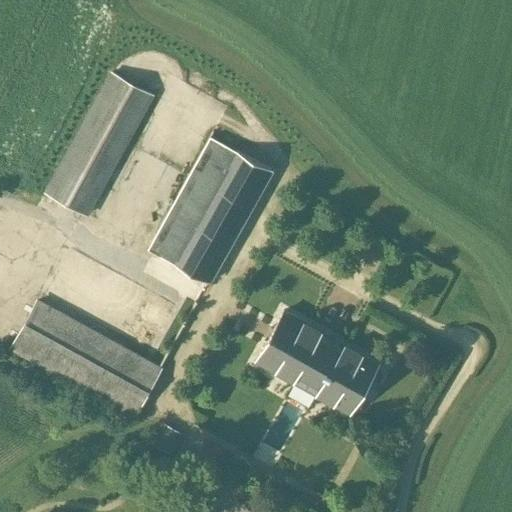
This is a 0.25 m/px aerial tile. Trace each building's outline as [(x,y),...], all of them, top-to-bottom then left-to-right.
[(112,73),(46,192),(87,215),(153,95),(112,73)] [(210,137),(148,248),(173,262),(236,151),(210,137)] [(236,151),(173,262),(209,282),(272,170),(236,151)] [(369,304),(336,286),(313,327),(345,345),(369,304)] [(160,369),(38,301),(12,347),(134,416),(160,369)] [(345,345),(313,327),(286,376),(351,412),(378,364),(345,345)]
